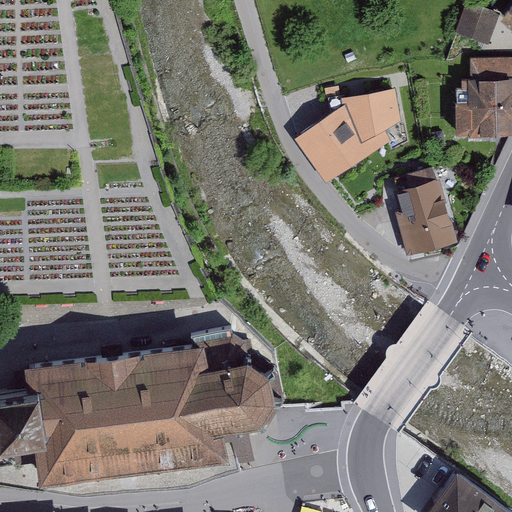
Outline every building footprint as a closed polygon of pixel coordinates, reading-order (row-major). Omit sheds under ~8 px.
[(499,11),(468,0),(465,0),(455,30),(487,42),(499,11)] [(511,0),(510,0),(499,14),(511,24),(511,0)] [(470,131),(470,133),(511,132),(511,54),(470,55),(470,76),(468,76),(468,77),(462,77),(462,86),(457,86),(457,99),(455,99),(456,131),(470,131)] [(298,140),(327,182),(389,142),(383,134),(402,122),(395,90),(342,100),(343,110),(298,140)] [(396,209),(408,252),(456,239),(439,178),(437,179),(433,165),(394,176),(398,189),(397,190),(402,208),(396,209)] [(40,451),(43,474),(127,464),(224,451),(220,434),(266,425),(284,396),(277,364),(274,362),(265,369),(249,359),(251,350),(245,348),(244,338),(240,336),(232,332),(231,324),(191,333),(193,343),(127,352),(29,364),(30,372),(32,384),(0,388),(0,437),(38,433),(40,451)] [(511,511),(511,506),(457,468),(426,511),(511,511)]
